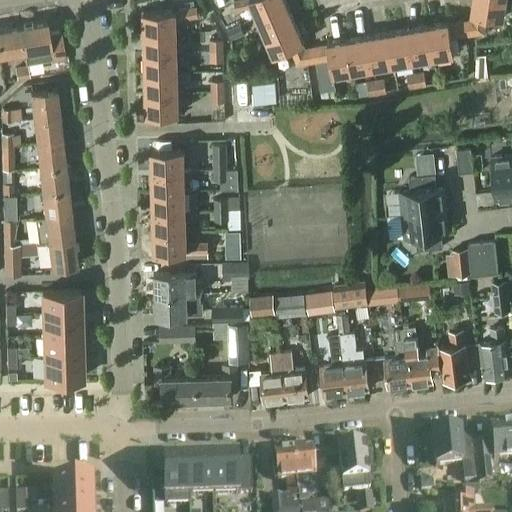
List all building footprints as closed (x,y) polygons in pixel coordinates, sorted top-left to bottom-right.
[(257,16),(287,3),(285,0),(235,0),(237,9),(253,6),(257,16)] [(505,19),(507,0),(473,0),(472,14),(473,14),(472,19),(475,33),(484,31),(486,16),(505,19)] [(257,16),(266,35),(295,22),(287,3),(257,16)] [(144,11),(144,32),(177,31),(176,20),(199,16),(197,7),(176,10),(144,11)] [(429,25),(434,56),(455,53),(453,36),(466,34),(463,21),(464,21),(464,20),(450,23),(450,21),(429,25)] [(46,21),(20,25),(24,51),(26,62),(65,56),(60,30),(48,32),(46,21)] [(304,43),(295,22),(266,35),(275,56),(291,49),(298,63),(307,62),(305,48),(306,48),(305,48),(303,43),(304,43)] [(231,39),(244,33),(240,24),(227,30),(231,39)] [(0,28),(0,54),(24,51),(20,25),(0,28)] [(429,25),(408,28),(414,60),(434,56),(429,25)] [(388,32),(394,63),(414,60),(408,28),(388,32)] [(177,51),(177,31),(144,32),(145,52),(177,51)] [(374,67),(394,63),(388,32),(369,35),(374,67)] [(369,35),(347,39),(353,70),(374,67),(369,35)] [(332,74),(353,70),(347,39),(327,43),(327,44),(313,46),(313,47),(314,47),(318,70),(331,68),(332,74)] [(210,40),(210,51),(224,50),(224,40),(210,40)] [(224,62),(224,50),(210,51),(210,62),(224,62)] [(177,51),(145,52),(145,72),(178,71),(177,51)] [(476,55),(475,77),(488,77),(486,55),(476,55)] [(17,78),(28,76),(27,66),(15,68),(17,78)] [(425,70),(416,72),(419,87),(427,85),(425,70)] [(178,91),(178,71),(145,72),(146,92),(178,91)] [(410,88),(419,87),(416,72),(407,73),(410,88)] [(376,78),(379,94),(387,92),(385,77),(376,78)] [(379,94),(376,78),(367,80),(370,95),(379,94)] [(211,81),(211,92),(225,91),(225,80),(211,81)] [(274,83),(252,84),(254,105),(276,103),(274,83)] [(30,91),(33,116),(59,113),(56,88),(30,91)] [(178,91),(146,92),(147,114),(179,113),(178,91)] [(211,92),(212,103),(226,102),(225,91),(211,92)] [(13,121),(13,109),(1,109),(1,122),(13,121)] [(33,116),(36,141),(62,138),(59,113),(33,116)] [(2,145),(14,145),(13,133),(2,134),(2,145)] [(36,141),(39,165),(65,162),(62,138),(36,141)] [(2,145),(2,157),(14,156),(14,145),(2,145)] [(471,148),(457,149),(460,172),(474,171),(471,148)] [(152,150),(152,171),(185,170),(184,149),(152,150)] [(497,199),(511,197),(511,153),(492,156),(497,199)] [(14,156),(2,157),(2,170),(14,170),(14,156)] [(214,169),(227,169),(227,158),(214,158),(214,169)] [(68,187),(65,162),(39,165),(42,190),(68,187)] [(152,171),(153,191),(186,190),(185,179),(192,179),(192,169),(185,170),(152,171)] [(215,181),(228,180),(227,169),(214,169),(215,181)] [(401,196),(403,214),(445,209),(443,186),(437,187),(435,172),(409,175),(412,195),(401,196)] [(15,194),(15,183),(3,183),(3,195),(15,194)] [(42,190),(45,214),(71,211),(68,187),(42,190)] [(186,190),(153,191),(153,211),(186,210),(186,190)] [(3,195),(3,206),(15,206),(15,194),(3,195)] [(215,210),(228,210),(228,198),(214,199),(215,210)] [(15,206),(3,206),(3,219),(15,219),(15,206)] [(448,232),(445,209),(403,214),(405,237),(416,236),(418,248),(443,245),(442,233),(448,232)] [(187,230),(186,210),(153,211),(154,231),(187,230)] [(215,210),(215,221),(228,221),(228,210),(215,210)] [(71,211),(45,214),(37,215),(39,240),(48,239),(74,237),(71,211)] [(4,233),(16,232),(15,219),(3,219),(4,233)] [(187,243),(187,230),(154,231),(155,253),(208,251),(208,242),(187,243)] [(16,244),(16,232),(4,233),(4,244),(16,244)] [(77,264),(74,237),(48,239),(51,267),(77,264)] [(482,241),(486,273),(499,271),(496,239),(482,241)] [(472,274),(486,273),(482,241),(469,242),(472,274)] [(16,244),(4,244),(5,275),(20,274),(19,244),(16,244)] [(226,258),(242,257),(241,245),(226,245),(226,258)] [(468,248),(453,250),(455,276),(470,274),(468,248)] [(248,285),(247,262),(223,262),(224,279),(232,279),(232,286),(248,285)] [(187,272),(155,273),(156,294),(201,293),(201,279),(198,279),(198,272),(187,272)] [(508,279),(492,281),(496,310),(511,308),(508,279)] [(469,293),(468,281),(454,283),(455,294),(469,293)] [(365,283),(334,287),(335,289),(337,308),(367,303),(368,303),(365,283)] [(398,286),(400,302),(432,298),(430,283),(398,286)] [(80,289),(42,290),(43,312),(81,311),(80,289)] [(324,305),(322,291),(307,293),(309,308),(324,305)] [(157,316),(188,315),(188,313),(204,313),(203,301),(202,301),(201,293),(156,294),(157,316)] [(307,314),(304,294),(275,297),(277,318),(307,314)] [(273,296),(251,298),(253,316),(275,314),(273,296)] [(15,303),(5,303),(6,314),(15,314),(15,303)] [(243,321),(243,307),(213,307),(213,321),(243,321)] [(81,311),(43,312),(43,334),(82,333),(81,311)] [(350,329),(348,313),(338,314),(340,331),(350,329)] [(15,314),(6,314),(6,324),(15,324),(15,314)] [(248,360),(247,323),(229,324),(230,361),(248,360)] [(195,340),(195,325),(160,326),(161,342),(195,340)] [(505,339),(504,326),(492,327),(493,340),(481,341),(484,375),(489,374),(491,376),(496,376),(498,373),(510,372),(506,339),(505,339)] [(404,328),(411,384),(419,383),(421,385),(427,384),(429,382),(433,381),(429,352),(419,353),(416,327),(404,328)] [(397,356),(385,357),(389,387),(393,386),(395,388),(401,388),(403,385),(411,384),(404,328),(393,329),(397,356)] [(465,343),(464,329),(449,330),(451,345),(440,346),(444,379),(448,379),(454,381),(459,378),(459,377),(470,376),(466,343),(465,343)] [(365,389),(369,389),(366,359),(362,360),(361,349),(357,349),(355,331),(340,333),(347,391),(355,391),(357,393),(363,392),(365,389)] [(82,333),(43,334),(44,356),(82,355),(82,333)] [(339,392),(347,391),(340,333),(329,334),(333,363),(321,365),(325,394),(329,394),(331,396),(337,395),(339,392)] [(16,346),(7,347),(7,357),(16,357),(16,346)] [(281,352),(287,399),(295,398),(297,400),(303,399),(305,397),(309,396),(305,367),(294,369),(292,351),(281,352)] [(287,399),(281,352),(270,354),(272,371),(261,373),(265,402),(269,401),(271,403),(277,403),(279,400),(287,399)] [(82,355),(44,356),(44,378),(83,377),(82,355)] [(16,357),(7,357),(7,367),(16,367),(16,357)] [(224,375),(197,376),(198,399),(232,398),(231,381),(238,381),(237,364),(223,364),(224,375)] [(163,400),(198,399),(197,376),(170,377),(169,366),(156,367),(156,384),(163,384),(163,400)] [(15,371),(8,371),(8,380),(16,379),(15,371)] [(493,460),(511,458),(511,424),(489,427),(491,447),(487,447),(487,444),(474,446),(478,484),(491,483),(488,459),(493,459),(493,460)] [(459,436),(458,431),(431,434),(435,468),(461,465),(463,484),(476,482),(470,435),(459,436)] [(360,442),(354,440),(350,443),(350,444),(337,446),(343,493),(369,489),(364,442),(360,443),(360,442)] [(305,479),(314,478),(310,449),(292,451),(297,493),(299,493),(306,492),(305,479)] [(297,493),(292,451),(274,453),(277,482),(286,481),(288,500),(300,499),(299,493),(297,493)] [(236,456),(211,457),(212,496),(237,495),(237,494),(250,493),(249,461),(236,461),(236,456)] [(211,457),(187,458),(188,496),(189,496),(212,496),(211,457)] [(187,458),(162,458),(164,507),(190,506),(189,496),(188,496),(187,458)] [(53,503),(92,502),(91,479),(53,480),(53,503)] [(15,504),(24,503),(24,493),(15,493),(15,504)] [(372,511),(370,495),(356,496),(357,511),(372,511)] [(443,508),(443,511),(471,511),(472,507),(474,507),(474,495),(454,495),(455,508),(443,508)] [(298,511),(298,504),(283,506),(282,497),(271,498),(272,511),(298,511)] [(327,511),(327,501),(298,504),(298,511),(327,511)] [(92,511),(92,502),(53,503),(53,511),(92,511)] [(24,511),(24,503),(15,504),(15,511),(24,511)]
